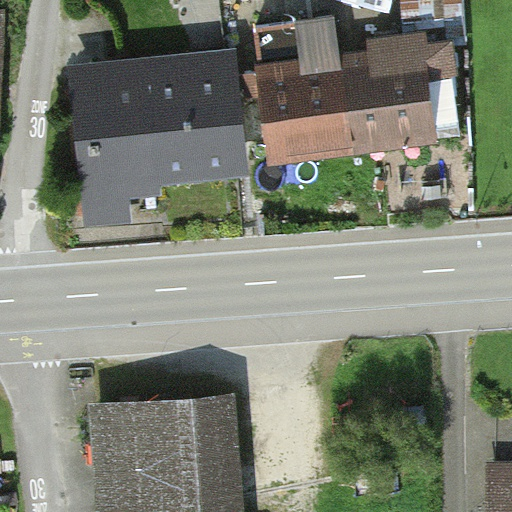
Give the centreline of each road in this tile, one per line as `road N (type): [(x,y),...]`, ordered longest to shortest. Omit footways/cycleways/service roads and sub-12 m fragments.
road 1 (primary): [(13,304),(511,268)]
road 2 (residential): [(13,304),(58,0)]
road 3 (residential): [(13,304),(47,511)]
